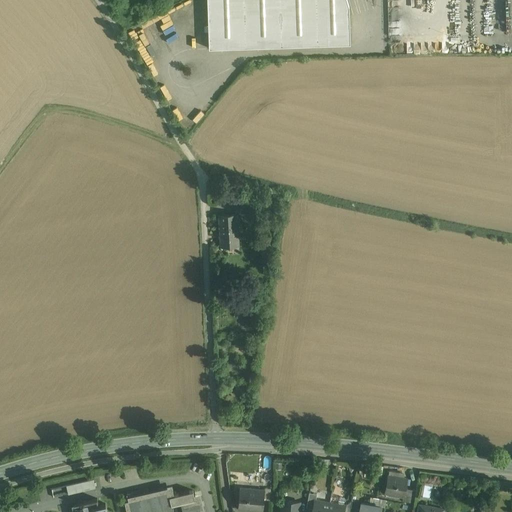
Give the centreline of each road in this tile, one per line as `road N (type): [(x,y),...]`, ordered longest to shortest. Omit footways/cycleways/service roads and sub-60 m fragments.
road 1 (unclassified): [(97,0),(201,183),(217,437)]
road 2 (secondary): [(511,467),(217,437)]
road 3 (secondary): [(217,437),(107,446),(0,472)]
